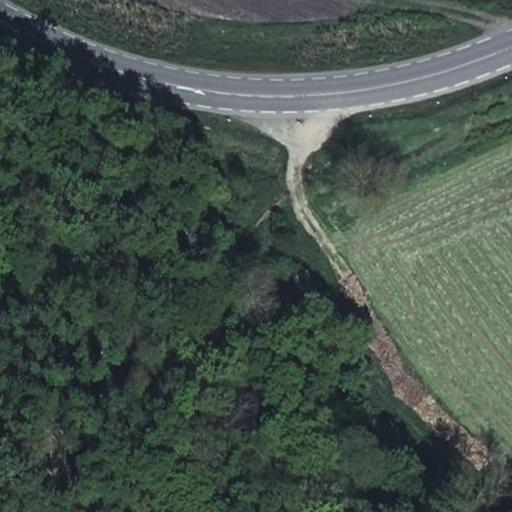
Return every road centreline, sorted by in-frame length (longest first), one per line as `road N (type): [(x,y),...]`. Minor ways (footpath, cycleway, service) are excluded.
road 1 (secondary): [(0,18),(38,41),(168,84),(330,96),(483,60),(511,45)]
road 2 (track): [(296,93),(298,262),(511,491)]
